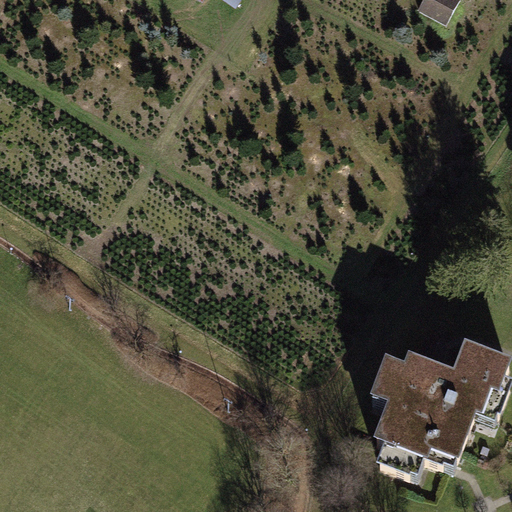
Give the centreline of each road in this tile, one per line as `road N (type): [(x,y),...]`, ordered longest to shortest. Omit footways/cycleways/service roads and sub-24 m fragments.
road 1 (track): [(160,353),(0,243)]
road 2 (track): [(315,511),(320,472),(313,445),(268,403)]
